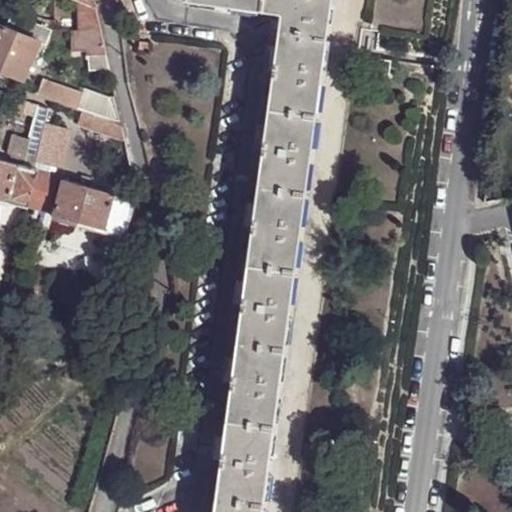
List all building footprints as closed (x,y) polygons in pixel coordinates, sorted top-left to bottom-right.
[(213,511),(261,511),(330,0),(188,0),(215,3),(231,5),(276,11),(278,14),(276,30),(274,48),(271,72),(263,129),(260,151),(253,206),(251,228),(243,285),(240,306),(233,362),(229,383),(223,439),(219,463),(213,511)] [(79,28),(97,25),(94,7),(82,2),(79,28)] [(230,15),(231,5),(215,3),(214,12),(230,15)] [(41,27),(9,14),(4,27),(38,42),(37,44),(44,46),(50,31),(41,27)] [(268,30),(276,30),(278,14),(274,14),(273,21),(269,20),(268,30)] [(0,70),(21,80),(37,44),(38,42),(4,27),(0,25),(0,70)] [(85,54),(103,54),(101,44),(97,25),(79,28),(78,31),(69,29),(69,51),(84,49),(85,54)] [(262,70),(271,72),(274,48),(265,46),(262,70)] [(40,78),(35,94),(74,109),(80,92),(40,78)] [(5,201),(26,207),(34,170),(32,169),(40,136),(43,119),(46,109),(20,99),(14,98),(10,108),(28,117),(23,138),(19,136),(12,164),(0,160),(0,204),(3,205),(5,201)] [(75,124),(122,141),(119,124),(81,110),(75,124)] [(43,119),(40,136),(51,139),(55,122),(43,119)] [(252,150),(260,151),(263,129),(255,128),(252,150)] [(34,170),(26,207),(47,212),(56,176),(41,172),(34,170)] [(124,238),(135,200),(89,187),(90,182),(81,180),(79,185),(63,180),(52,220),(124,238)] [(242,226),(251,228),(253,206),(245,205),(242,226)] [(232,304),(240,306),(243,285),(234,283),(232,304)] [(222,382),(229,383),(233,362),(225,361),(222,382)] [(212,462),(219,463),(223,439),(215,438),(212,462)]
